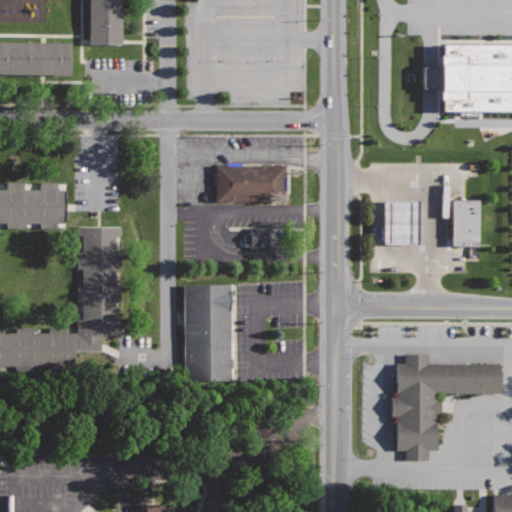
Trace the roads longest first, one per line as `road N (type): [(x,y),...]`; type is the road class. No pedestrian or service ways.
road 1 (residential): [(338,120),(0,119)]
road 2 (residential): [(338,0),(338,307)]
road 3 (residential): [(338,307),(336,511)]
road 4 (residential): [(511,308),(338,307)]
